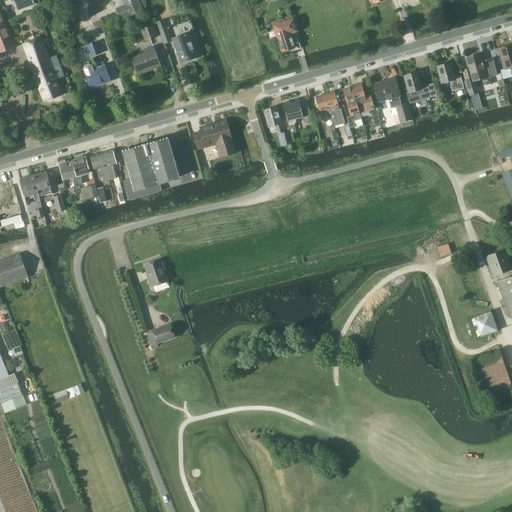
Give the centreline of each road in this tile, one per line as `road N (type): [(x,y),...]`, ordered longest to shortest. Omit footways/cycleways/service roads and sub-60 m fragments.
road 1 (residential): [(170,511),(77,264),(95,237),(276,185)]
road 2 (tertiary): [(246,94),(511,18)]
road 3 (tertiary): [(0,164),(246,94)]
road 4 (residential): [(276,185),(420,153)]
